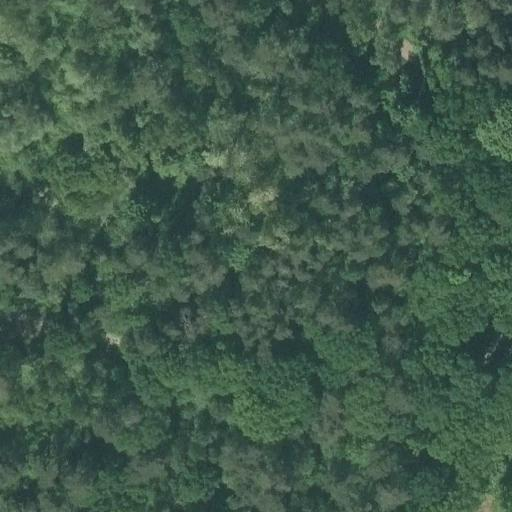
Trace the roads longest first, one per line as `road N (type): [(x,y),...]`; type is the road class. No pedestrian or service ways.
road 1 (track): [(0,311),(448,419)]
road 2 (unclassified): [(442,511),(511,384)]
